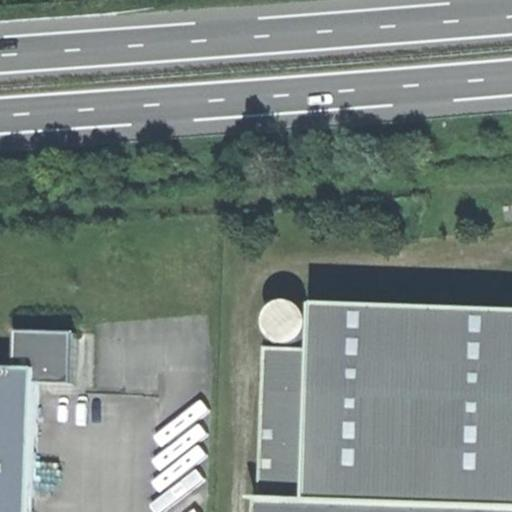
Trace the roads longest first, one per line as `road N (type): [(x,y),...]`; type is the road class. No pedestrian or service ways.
road 1 (motorway): [(511,17),(0,56)]
road 2 (motorway): [(0,116),(511,77)]
